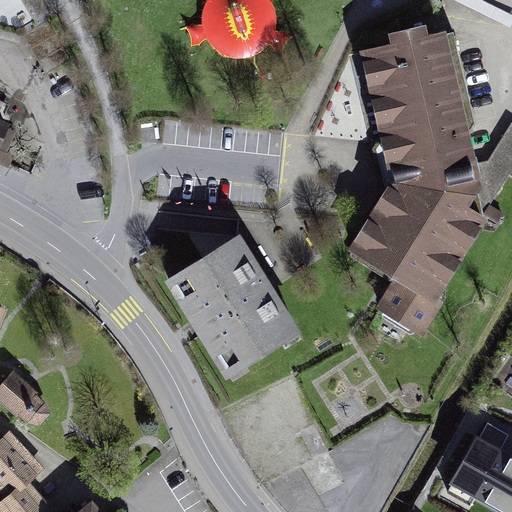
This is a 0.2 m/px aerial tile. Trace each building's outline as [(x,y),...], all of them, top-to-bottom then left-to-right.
[(392,36),(360,45),(390,176),(348,245),(395,273),(375,304),(425,330),(445,298),(439,294),(486,215),(489,211),(482,206),(470,199),(476,188),(483,177),(480,161),(447,21),(429,26),(426,15),(389,24),(392,36)] [(52,22),(25,36),(45,76),(73,62),(52,22)] [(0,142),(9,123),(0,118),(0,142)] [(488,159),(480,161),(483,177),(476,188),(482,206),(489,211),(486,215),(498,222),(504,212),(491,204),(509,174),(511,176),(511,121),(488,159)] [(239,227),(164,274),(227,373),(302,326),(239,227)] [(0,326),(9,305),(0,301),(0,326)] [(39,390),(14,367),(0,383),(0,399),(18,415),(19,414),(27,421),(39,424),(51,412),(45,399),(37,392),(39,390)] [(301,393),(237,421),(268,490),(331,462),(301,393)] [(511,511),(511,448),(478,430),(450,479),(509,511),(511,511)] [(42,466),(10,431),(0,439),(0,491),(3,495),(0,497),(0,511),(42,511),(51,504),(28,478),(42,466)] [(109,511),(93,492),(68,511),(109,511)]
